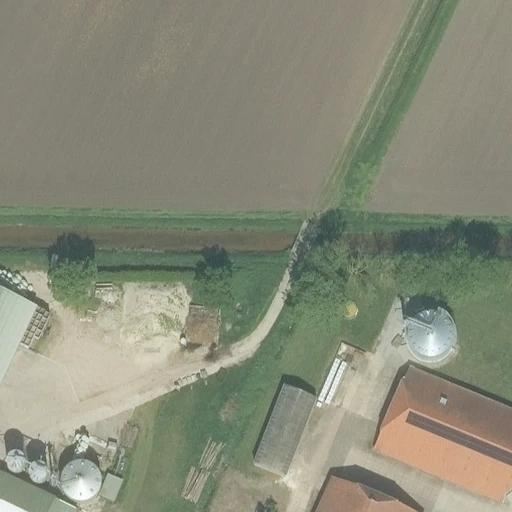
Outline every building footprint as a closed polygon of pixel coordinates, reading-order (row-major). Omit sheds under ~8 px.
[(157,288),(151,337),(184,341),(190,292),(157,288)] [(0,294),(0,392),(37,312),(0,294)] [(397,302),(386,328),(410,338),(421,312),(397,302)] [(443,318),(434,317),(425,320),(417,326),(412,334),(412,344),(415,353),(421,360),(429,364),(439,365),(448,361),(455,355),(459,346),(459,337),(456,328),(449,321),(443,318)] [(511,412),(410,369),(376,451),(500,504),(503,496),(511,490),(511,412)] [(284,389),(253,467),(286,480),(317,402),(284,389)] [(61,483),(61,485),(61,488),(62,491),(63,493),(64,496),(66,498),(68,501),(71,503),(73,504),(76,505),(79,506),(83,506),(85,506),(88,505),(91,504),(93,503),(95,501),(97,499),(99,497),(100,495),(101,492),(102,489),(102,485),(102,482),(101,479),(100,476),(99,474),(97,471),(95,469),(93,468),(90,467),(88,466),(85,465),(82,465),(79,465),(76,466),(73,467),(70,468),(68,470),(66,472),(64,475),(63,478),(62,480),(61,483)] [(403,511),(331,480),(317,511),(403,511)]
